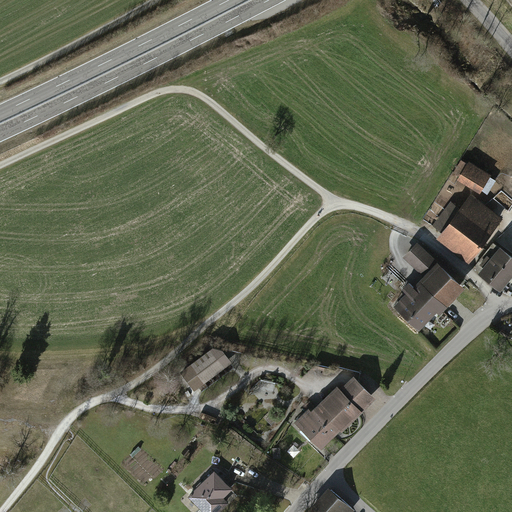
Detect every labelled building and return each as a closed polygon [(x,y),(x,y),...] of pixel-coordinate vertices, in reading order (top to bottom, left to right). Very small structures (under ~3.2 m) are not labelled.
[(468,161),(457,180),(480,194),(491,176),(468,161)] [(440,231),(436,237),(468,262),(503,218),(470,193),(459,207),(450,201),(431,225),(440,231)] [(392,303),(418,328),(436,309),(439,313),(465,286),(417,240),(402,255),(422,274),(413,284),(408,279),(401,286),(405,290),(392,303)] [(477,270),(500,288),(511,273),(511,252),(500,243),(477,270)] [(232,362),(218,342),(180,371),(194,390),(232,362)] [(295,420),(321,447),(341,428),(343,430),(377,396),(354,373),(341,386),(338,383),(312,409),(309,406),(295,420)] [(215,469),(188,495),(204,511),(218,511),(229,502),(224,497),(233,488),(215,469)] [(352,511),(355,509),(329,485),(308,508),(312,511),(352,511)]
